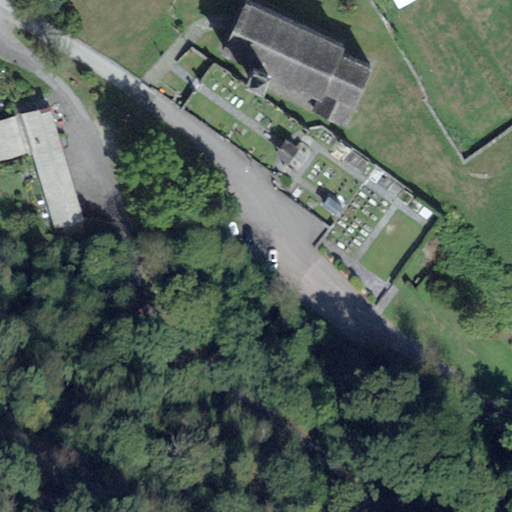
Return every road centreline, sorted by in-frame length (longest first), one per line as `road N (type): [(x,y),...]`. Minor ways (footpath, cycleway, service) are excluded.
road 1 (unclassified): [(0,6),(141,96),(286,252),(370,325),(511,420)]
road 2 (residential): [(0,11),(12,49),(93,149),(167,334),(383,511)]
